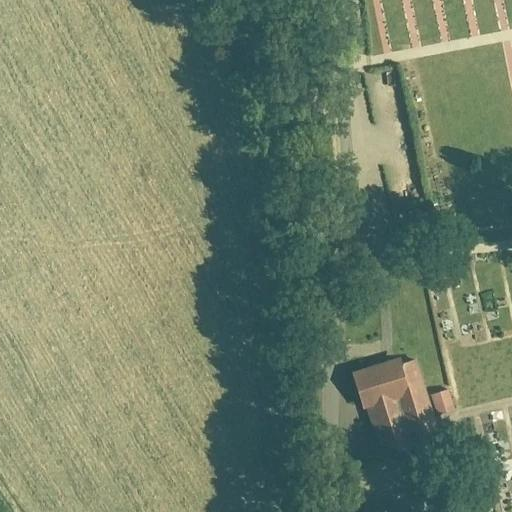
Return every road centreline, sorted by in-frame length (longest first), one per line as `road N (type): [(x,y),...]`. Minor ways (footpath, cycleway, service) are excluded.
road 1 (residential): [(334,511),(346,191),(339,0)]
road 2 (track): [(346,191),(274,85),(248,5)]
road 3 (track): [(311,144),(301,0)]
